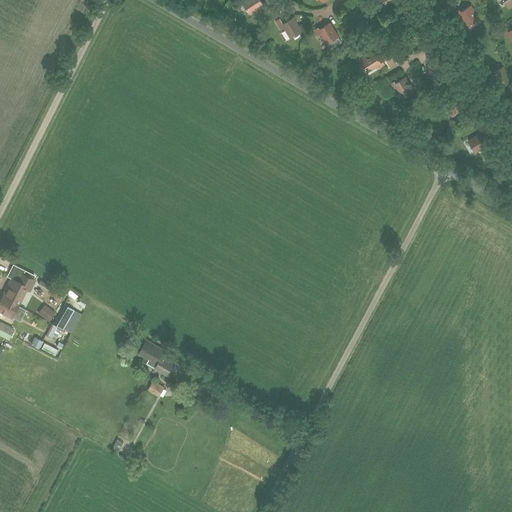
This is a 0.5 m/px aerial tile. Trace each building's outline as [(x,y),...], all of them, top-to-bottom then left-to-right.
[(263,4),(260,0),(241,0),(250,13),(260,7),(262,9),(267,6),(265,3),(263,4)] [(511,0),(503,0),(509,9),(511,6),(511,0)] [(479,19),(471,6),(460,12),(459,10),(456,12),(459,18),(462,16),(468,26),(479,19)] [(282,22),(279,24),(282,30),(285,28),(291,38),(302,31),(305,28),(302,24),(299,26),(294,18),(283,24),(282,22)] [(342,42),(330,23),(319,30),(318,28),(315,30),(318,35),(321,33),(331,49),(342,42)] [(424,36),(418,26),(404,34),(411,45),(421,39),(423,41),(428,38),(426,35),(424,36)] [(511,29),(508,32),(506,30),(503,33),(507,38),(510,36),(511,39),(511,29)] [(381,63),(375,52),(366,58),(364,55),(359,58),(368,72),(378,66),(380,68),(385,65),(383,62),(381,63)] [(430,66),(427,68),(430,73),(432,76),(435,75),(439,82),(450,75),(442,62),(432,68),(430,66)] [(499,91),(502,89),(501,87),(511,80),(506,71),(509,70),(506,65),(492,74),(498,83),(495,85),(499,91)] [(414,90),(406,77),(395,84),(394,82),(391,84),(394,89),(397,87),(403,97),(414,90)] [(465,106),(458,96),(450,101),(448,98),(443,101),(452,115),(462,109),(464,112),(469,108),(467,105),(465,106)] [(482,133),(469,141),(475,152),(485,146),(487,149),(497,142),(495,139),(488,143),(482,133)] [(3,295),(0,300),(0,311),(11,317),(25,289),(29,291),(35,280),(31,278),(33,274),(25,270),(18,282),(11,279),(8,285),(9,286),(5,296),(3,295)] [(62,297),(64,293),(41,280),(38,284),(62,297)] [(48,306),(41,315),(49,321),(55,312),(48,306)] [(63,306),(52,324),(57,326),(62,329),(73,311),(63,306)] [(73,319),(69,328),(75,332),(80,322),(73,319)] [(0,334),(8,339),(13,330),(0,323),(0,334)] [(57,326),(52,324),(51,323),(46,335),(51,337),(57,326)] [(34,337),(31,344),(39,349),(43,341),(34,337)] [(167,375),(174,362),(165,357),(168,353),(146,340),(139,352),(149,358),(147,363),(167,375)] [(223,398),(230,389),(218,379),(210,388),(223,398)] [(153,381),(148,390),(158,396),(164,386),(153,381)] [(117,439),(111,449),(118,453),(123,442),(117,439)]
